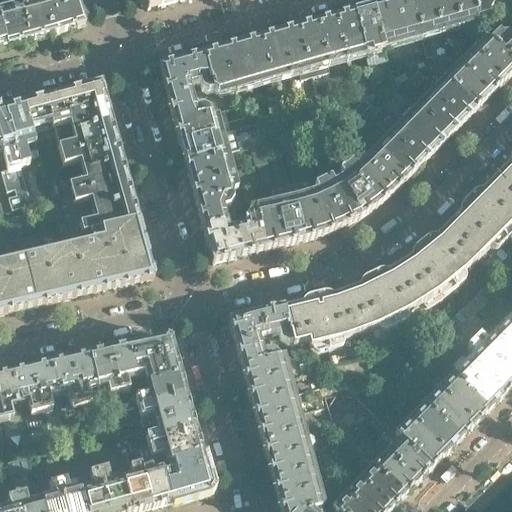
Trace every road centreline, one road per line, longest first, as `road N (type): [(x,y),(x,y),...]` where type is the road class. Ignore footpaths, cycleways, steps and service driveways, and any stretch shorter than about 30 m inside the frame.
road 1 (residential): [(193,304),(334,268),(388,241),(511,115)]
road 2 (residential): [(193,304),(122,49)]
road 3 (residential): [(239,511),(193,304)]
road 4 (residential): [(0,350),(193,304)]
road 5 (residential): [(293,0),(122,49)]
road 6 (residential): [(0,84),(122,49)]
road 7 (residential): [(511,422),(421,511)]
